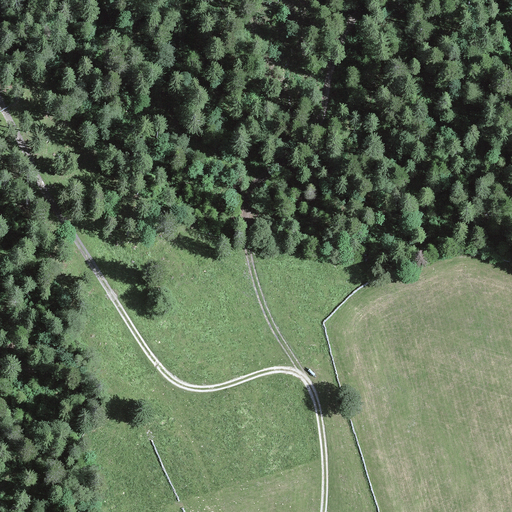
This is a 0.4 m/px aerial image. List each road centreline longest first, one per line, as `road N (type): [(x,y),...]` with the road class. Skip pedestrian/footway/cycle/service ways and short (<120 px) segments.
road 1 (track): [(322,511),(328,479),(319,403),(306,379),(275,369),(204,389),(170,378),(66,224),(0,93)]
road 2 (track): [(369,0),(336,55),(318,130),(264,177),(249,207),(247,252),(259,292),(306,379)]
